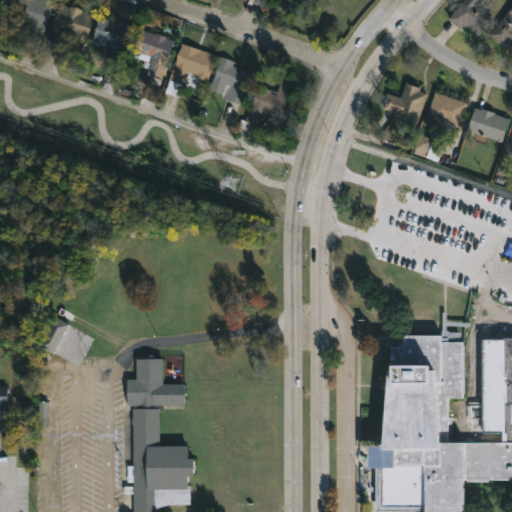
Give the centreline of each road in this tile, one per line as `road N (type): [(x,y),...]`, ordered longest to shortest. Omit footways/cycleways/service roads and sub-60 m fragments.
road 1 (residential): [(343,69),(159,0)]
road 2 (secondary): [(322,511),(319,322)]
road 3 (secondary): [(297,323),(297,511)]
road 4 (secondary): [(299,182),(297,323)]
road 5 (secondary): [(319,322),(323,191)]
road 6 (residential): [(511,83),(470,68),(406,23)]
road 7 (secondary): [(343,69),(299,182)]
